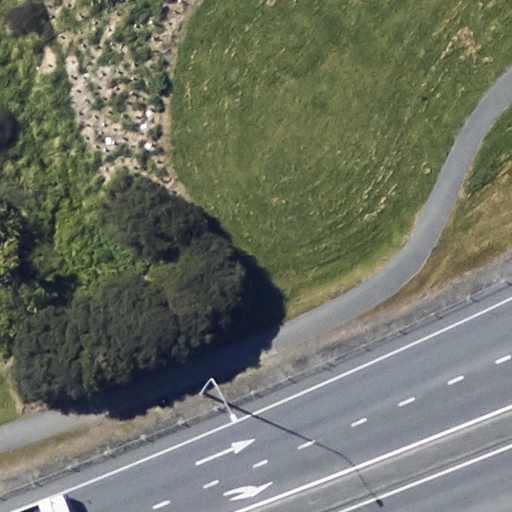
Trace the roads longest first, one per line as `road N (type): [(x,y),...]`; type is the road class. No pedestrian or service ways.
road 1 (trunk): [(76,511),(244,453),(511,327)]
road 2 (trunk): [(275,511),(511,404)]
